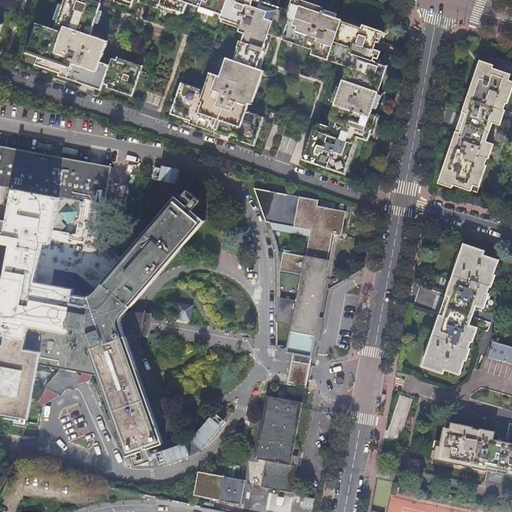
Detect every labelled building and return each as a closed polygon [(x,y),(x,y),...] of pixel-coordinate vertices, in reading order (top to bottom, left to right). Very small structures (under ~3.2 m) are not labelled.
[(227,0),(66,0),(56,31),(42,26),(31,56),(43,60),(41,67),(103,89),(105,85),(134,95),(143,70),(113,59),(112,61),(104,57),(109,43),(92,36),(103,4),(99,3),(99,0),(123,0),(134,4),(135,0),(142,0),(183,13),(187,3),(222,15),(227,0)] [(227,0),(222,15),(221,19),(238,25),(237,27),(241,28),(239,32),(246,34),(242,42),(240,42),(238,48),(240,49),(236,62),(227,58),(220,77),(212,74),(204,96),(180,88),(171,114),(251,142),(260,116),(247,112),(261,70),(258,69),(269,36),(283,41),(284,39),(314,49),(311,55),(329,62),(329,60),(349,67),(346,76),(357,80),(355,86),(342,82),(333,107),(339,109),(332,130),(317,125),(306,158),(341,171),(353,138),(368,142),(376,117),(371,116),(378,94),(376,93),(381,80),(383,81),(386,69),(374,66),(376,59),(378,60),(380,52),(368,48),(370,45),(372,46),(376,31),(362,26),(360,31),(341,23),(342,21),(324,15),(325,13),(322,12),(322,11),(292,0),(288,11),(271,5),(272,2),(267,0),(227,0)] [(477,78),(464,114),(493,123),(499,125),(502,117),(500,117),(502,111),(504,111),(506,103),(505,103),(507,98),(508,98),(511,86),(511,75),(485,66),(481,79),(477,78)] [(149,93),(163,97),(168,82),(155,77),(149,93)] [(278,128),(285,130),(288,121),(291,109),(278,104),(273,118),(281,120),(278,128)] [(464,114),(458,133),(486,142),(493,123),(464,114)] [(288,121),(285,130),(299,135),(302,126),(288,121)] [(486,142),(458,133),(446,168),(450,170),(445,182),(476,192),(483,172),(481,172),(483,166),(485,166),(488,158),(486,158),(488,152),(490,152),(492,145),(486,142)] [(0,416),(28,422),(38,367),(61,371),(75,373),(99,378),(129,458),(164,445),(125,339),(122,329),(123,323),(124,316),(131,309),(205,221),(176,196),(121,260),(98,241),(111,168),(0,147),(0,416)] [(156,164),(154,179),(178,182),(180,167),(156,164)] [(284,354),(310,360),(313,346),(329,262),(327,261),(332,234),(341,236),(345,212),(318,206),(319,200),(254,188),(266,222),(310,230),(305,257),(283,253),(279,272),(299,276),(294,302),(276,299),(276,323),(289,326),(284,354)] [(459,262),(448,296),(477,305),(483,307),(486,299),(484,299),(486,293),(488,293),(498,263),(483,259),(485,254),(466,248),(461,263),(459,262)] [(448,296),(441,315),(470,325),(477,305),(448,296)] [(470,325),(441,315),(430,349),(432,349),(427,364),(445,370),(447,366),(461,371),(471,341),(470,341),(472,335),(473,336),(476,327),(470,325)] [(511,346),(493,341),(489,356),(511,363),(511,346)] [(307,373),(310,360),(284,354),(281,369),(278,383),(304,388),(307,373)] [(75,373),(61,371),(58,377),(47,389),(59,399),(64,393),(65,392),(66,391),(67,391),(68,391),(69,390),(70,391),(71,391),(72,391),(73,392),(79,379),(76,378),(75,373)] [(268,396),(255,459),(265,462),(261,488),(292,494),(297,467),(291,466),(303,403),(268,396)] [(217,411),(192,440),(203,449),(228,421),(217,411)] [(451,462),(488,470),(494,440),(495,434),(488,432),(487,434),(481,432),(482,431),(474,429),(473,431),(468,429),(468,428),(452,424),(452,427),(445,426),(439,455),(452,458),(451,462)] [(511,443),(494,440),(488,470),(508,474),(511,453),(511,443)] [(380,468),(378,477),(394,480),(395,471),(380,468)] [(198,472),(193,496),(241,506),(246,482),(198,472)] [(304,507),(313,508),(314,497),(305,496),(304,507)]
